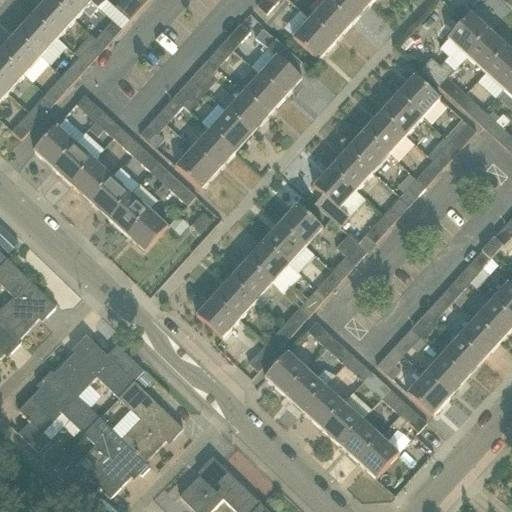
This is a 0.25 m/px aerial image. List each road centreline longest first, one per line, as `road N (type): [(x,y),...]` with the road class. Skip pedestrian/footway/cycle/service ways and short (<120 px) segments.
road 1 (residential): [(231,411),(105,290)]
road 2 (residential): [(0,399),(105,290)]
road 3 (residential): [(105,290),(0,189)]
road 4 (residential): [(335,511),(231,411)]
road 5 (residential): [(231,411),(134,511)]
road 6 (residential): [(418,511),(511,409)]
